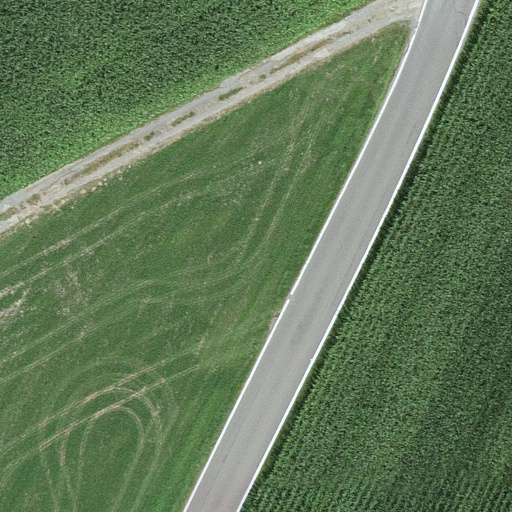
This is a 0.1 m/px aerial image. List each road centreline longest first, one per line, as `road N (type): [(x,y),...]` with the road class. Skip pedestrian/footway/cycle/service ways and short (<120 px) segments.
road 1 (tertiary): [(452,0),(394,142),(213,511)]
road 2 (track): [(0,214),(370,13),(451,2)]
